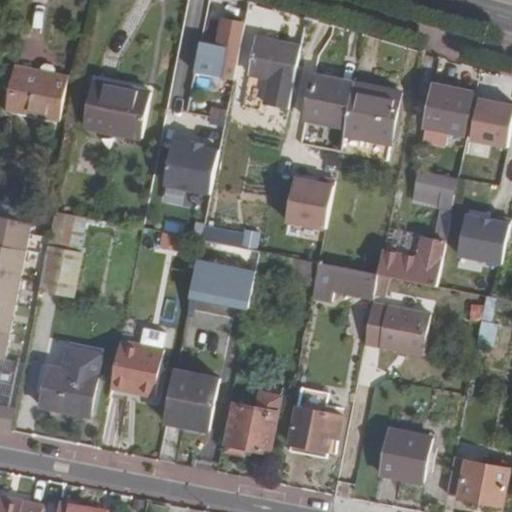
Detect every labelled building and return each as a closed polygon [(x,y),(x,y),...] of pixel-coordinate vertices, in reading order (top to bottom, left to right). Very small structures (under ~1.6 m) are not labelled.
[(246,24),(225,20),(220,43),(201,40),(195,72),(235,80),(246,24)] [(301,46),(257,37),(244,105),(288,114),(301,46)] [(43,66),(42,71),(55,73),(56,69),(53,65),(46,64),(43,66)] [(42,71),(15,66),(6,111),(61,121),(70,76),(55,73),(42,71)] [(356,83),(313,75),(305,119),(347,127),(356,83)] [(153,91),(95,80),(85,128),(143,140),(153,91)] [(403,93),(356,83),(347,127),(342,152),(389,161),(403,93)] [(475,91),(436,83),(423,145),(446,150),(450,135),(465,138),(475,91)] [(509,149),(511,134),(511,105),(481,99),(472,141),(509,149)] [(229,111),(214,108),(212,118),(227,120),(229,111)] [(191,145),(175,141),(166,185),(212,195),(221,151),(204,147),(205,144),(192,142),(191,145)] [(420,172),(413,210),(451,217),(458,179),(420,172)] [(320,184),(297,179),(288,222),(326,230),(336,182),(321,179),(320,184)] [(87,218),(56,211),(39,290),(75,298),(83,253),(81,253),(87,218)] [(503,264),(511,220),(496,217),(495,221),(467,215),(459,256),(503,264)] [(32,223),(0,216),(0,357),(5,359),(32,223)] [(161,247),(184,253),(188,238),(166,231),(161,247)] [(419,260),(383,253),(379,275),(438,287),(447,244),(424,239),(419,260)] [(242,248),(222,245),(220,256),(240,260),(242,248)] [(260,260),(258,267),(289,273),(287,279),(316,284),(320,263),(261,252),(260,260)] [(260,260),(249,258),(247,269),(258,271),(258,267),(260,260)] [(374,299),(379,275),(320,263),(313,298),(342,303),(344,292),(374,299)] [(379,275),(375,295),(387,298),(391,278),(379,275)] [(424,356),(432,314),(373,303),(365,344),(424,356)] [(165,350),(121,341),(112,387),(156,397),(165,350)] [(65,369),(46,365),(41,389),(46,390),(42,408),(91,418),(103,354),(70,347),(65,369)] [(221,378),(176,369),(166,422),(211,431),(221,378)] [(0,402),(5,404),(11,375),(0,372),(0,402)] [(285,389),(265,384),(260,408),(236,403),(228,445),(226,452),(246,456),(247,449),(271,453),(285,389)] [(330,393),(303,388),(290,451),(328,459),(333,434),(340,436),(344,416),(326,412),(330,393)] [(0,429),(15,432),(19,407),(0,403),(0,429)] [(435,438),(390,429),(381,475),(425,484),(435,438)] [(448,495),(461,498),(468,460),(455,458),(448,495)] [(511,469),(468,460),(461,498),(504,507),(511,469)] [(3,496),(0,495),(0,511),(43,511),(45,506),(25,502),(25,500),(3,496)] [(61,503),(58,511),(101,511),(102,511),(61,503)]
